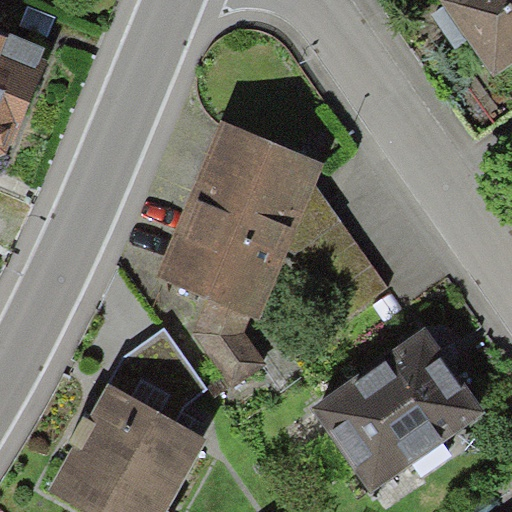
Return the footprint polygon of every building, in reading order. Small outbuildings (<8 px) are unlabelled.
[(469,39),(495,76),(511,64),(511,0),(442,0),(446,5),(434,14),(457,46),(469,39)] [(55,18),(29,9),(21,30),(47,40),(55,18)] [(0,161),(7,158),(50,57),(0,37),(0,36),(0,161)] [(263,321),(326,165),(222,124),(159,281),(209,302),(196,333),(233,388),(268,365),(246,334),(253,317),(263,321)] [(317,254),(353,299),(388,271),(352,227),(317,254)] [(92,511),(165,511),(207,438),(179,423),(186,410),(213,390),(167,326),(121,359),(108,382),(49,488),(92,511)] [(311,407),(371,493),(487,412),(427,327),(311,407)]
